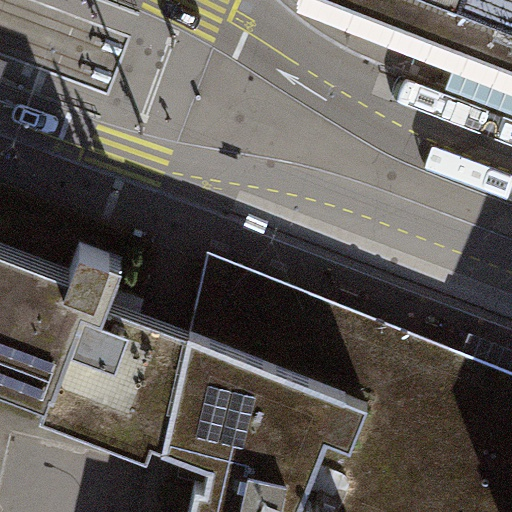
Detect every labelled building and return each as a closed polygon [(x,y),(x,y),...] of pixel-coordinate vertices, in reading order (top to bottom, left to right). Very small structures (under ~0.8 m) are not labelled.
[(511,0),(391,0),(511,46),(511,0)] [(0,79),(8,59),(0,55),(0,79)] [(164,441),(187,340),(164,331),(140,322),(134,320),(144,295),(113,284),(123,257),(80,241),(65,280),(0,255),(0,364),(48,383),(44,396),(116,423),(140,432),(164,441)] [(511,511),(511,381),(205,260),(190,328),(344,389),(299,501),(328,511),(511,511)] [(328,511),(299,501),(344,389),(190,328),(187,340),(164,441),(164,443),(209,460),(204,480),(196,478),(188,511),(328,511)]
